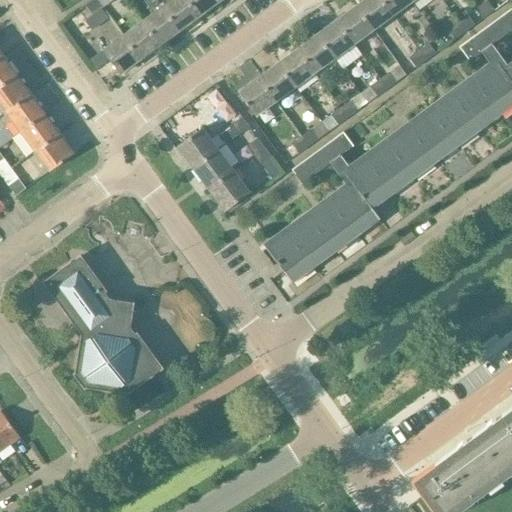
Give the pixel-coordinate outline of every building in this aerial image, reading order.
[(103,7),(97,0),(91,0),(86,4),(93,14),(103,7)] [(187,0),(170,0),(162,7),(179,30),(198,15),(187,0)] [(217,0),(187,0),(198,15),(218,1),(217,0)] [(381,0),(361,0),(355,5),(373,29),(392,15),(381,0)] [(411,0),(381,0),(392,15),(412,0),(411,0)] [(477,7),(484,17),(494,10),(487,0),(477,7)] [(355,5),(336,19),(354,43),(373,29),(355,5)] [(162,7),(142,21),(159,44),(179,30),(162,7)] [(372,207),(500,113),(511,104),(511,67),(510,69),(491,44),(511,28),(511,8),(511,7),(458,46),(469,61),(481,51),(492,66),(351,170),(340,156),(354,145),(343,131),(292,169),(302,184),(330,163),(349,188),(267,248),(284,272),(292,282),(379,218),(372,207)] [(458,22),(465,31),(475,24),(468,14),(458,22)] [(453,16),(444,23),(448,29),(458,22),(453,16)] [(336,19),(316,33),(334,57),(342,68),(361,53),(354,43),(336,19)] [(135,26),(123,35),(140,58),(159,44),(142,21),(135,26)] [(455,38),(465,31),(458,22),(448,29),(455,38)] [(316,33),(297,48),(315,72),(334,57),(316,33)] [(123,35),(103,50),(120,73),(140,58),(123,35)] [(419,50),(426,60),(436,53),(429,43),(419,50)] [(297,48),(278,62),(295,86),(315,72),(297,48)] [(416,67),(426,60),(419,50),(409,57),(416,67)] [(2,55),(0,56),(0,86),(16,75),(2,55)] [(278,62),(258,76),(276,100),(295,86),(278,62)] [(380,79),(387,88),(397,81),(389,72),(380,79)] [(0,102),(7,112),(31,94),(16,75),(0,86),(0,102)] [(256,115),(276,100),(258,76),(238,91),(256,115)] [(377,95),(387,88),(380,79),(370,86),(377,95)] [(21,131),(45,114),(31,94),(7,112),(21,131)] [(341,107),(348,117),(358,110),(351,100),(341,107)] [(338,124),(348,117),(341,107),(331,114),(338,124)] [(35,151),(59,133),(45,114),(21,131),(35,151)] [(249,126),(242,117),(219,133),(227,143),(249,126)] [(177,146),(193,167),(218,149),(202,127),(177,146)] [(302,136),(309,146),(319,139),(311,129),(302,136)] [(59,133),(35,151),(50,171),(74,153),(59,133)] [(299,153),(309,146),(302,136),(292,143),(299,153)] [(255,154),(265,147),(258,138),(248,145),(255,154)] [(272,157),(265,147),(255,154),(262,164),(272,157)] [(208,189),(233,170),(218,149),(193,167),(208,189)] [(233,170),(208,189),(224,210),(225,209),(248,192),(249,192),(233,170)] [(19,178),(9,185),(16,195),(26,188),(19,178)] [(248,192),(225,209),(229,214),(252,197),(248,192)] [(110,295),(80,254),(46,279),(82,330),(73,370),(84,385),(125,388),(127,390),(162,365),(131,323),(134,302),(110,295)] [(0,412),(0,449),(18,437),(0,412)] [(511,414),(416,485),(436,511),(450,511),(511,467),(511,414)]
